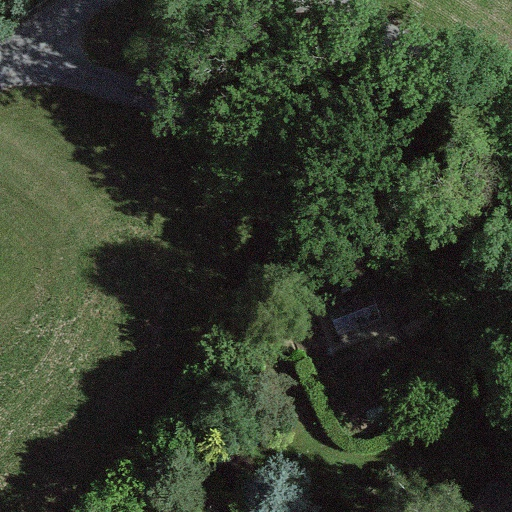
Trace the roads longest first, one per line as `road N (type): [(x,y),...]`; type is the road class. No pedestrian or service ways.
road 1 (unclassified): [(300,0),(511,122)]
road 2 (unclassified): [(0,72),(110,0)]
